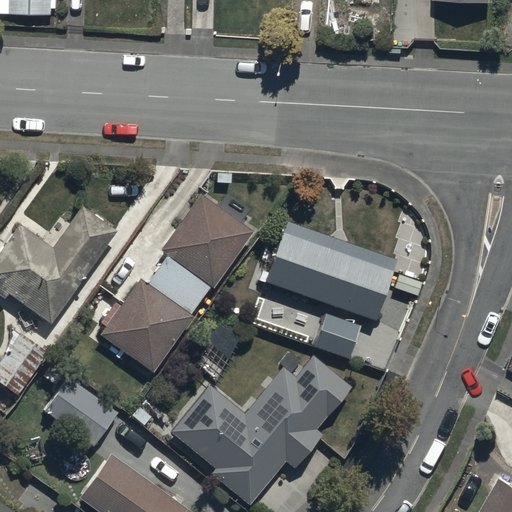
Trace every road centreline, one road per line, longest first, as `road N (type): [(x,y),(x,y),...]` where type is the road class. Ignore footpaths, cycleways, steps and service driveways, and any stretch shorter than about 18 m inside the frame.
road 1 (tertiary): [(0,87),(506,115)]
road 2 (residential): [(506,115),(483,267),(440,386),(370,511)]
